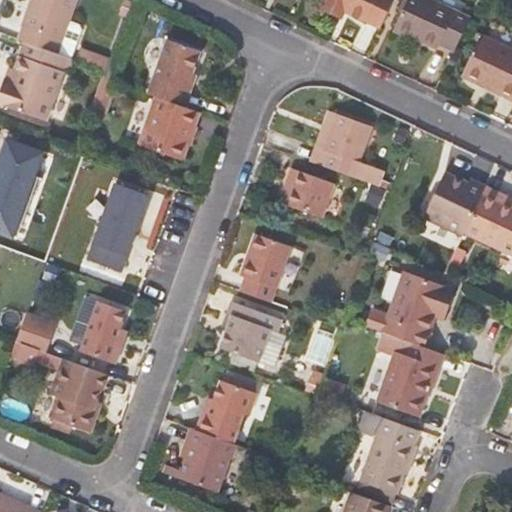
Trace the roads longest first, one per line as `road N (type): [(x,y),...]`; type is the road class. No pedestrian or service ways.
road 1 (residential): [(114,495),(279,40)]
road 2 (residential): [(511,150),(279,40)]
road 3 (residential): [(0,444),(114,495)]
